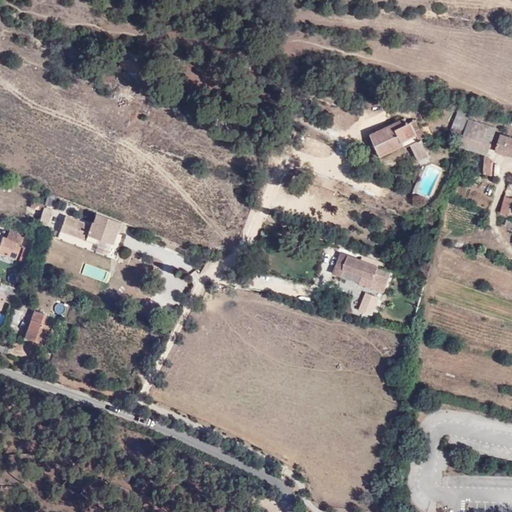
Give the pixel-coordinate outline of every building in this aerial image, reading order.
[(138,52),(120,49),(118,59),(121,59),(120,68),(136,69),(138,52)] [(465,118),(467,109),(455,106),(450,123),(463,126),(465,118)] [(409,120),(407,115),(370,132),(381,155),(409,142),(421,164),(435,158),(423,134),(421,134),(417,126),(421,124),(416,116),(409,120)] [(494,126),(466,117),(465,117),(463,126),(460,140),(459,144),(482,152),(481,171),(490,172),(490,159),(486,153),(494,126)] [(463,126),(450,123),(447,136),(460,140),(463,126)] [(511,137),(498,134),(493,150),(510,155),(511,152),(511,137)] [(416,180),(433,187),(437,175),(420,169),(416,180)] [(429,200),(433,187),(416,180),(411,194),(429,200)] [(495,209),(500,210),(504,195),(499,194),(495,209)] [(504,195),(500,210),(509,212),(511,197),(504,195)] [(55,198),(49,196),(45,207),(42,205),(38,220),(38,221),(41,222),(40,226),(45,227),(55,198)] [(38,220),(42,205),(28,201),(25,210),(27,211),(25,216),(38,220)] [(123,229),(126,222),(98,212),(93,223),(67,214),(60,231),(96,244),(100,238),(111,242),(117,226),(123,229)] [(4,245),(0,243),(0,259),(11,263),(24,237),(9,231),(4,245)] [(382,270),(383,265),(357,256),(356,261),(339,256),(333,274),(342,277),(345,270),(362,275),(359,283),(369,286),(371,278),(374,279),(378,269),(382,270)] [(376,296),(367,293),(362,307),(371,311),(376,296)] [(26,306),(18,303),(12,320),(22,324),(27,313),(24,311),(26,306)] [(47,315),(37,311),(33,320),(32,319),(25,338),(43,344),(49,325),(44,324),(47,315)] [(68,374),(64,386),(81,392),(85,381),(68,374)]
